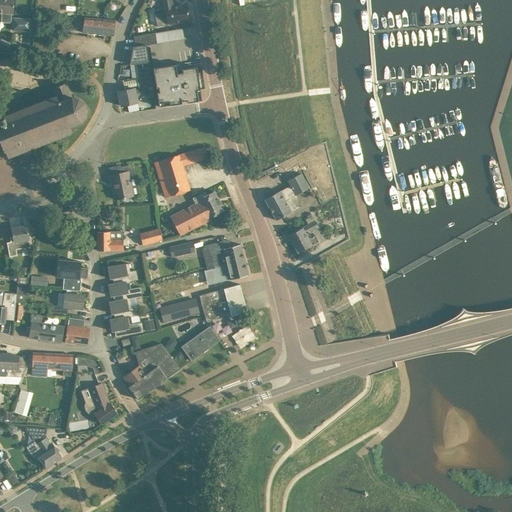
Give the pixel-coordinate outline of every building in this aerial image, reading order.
[(13,14),(14,0),(0,0),(0,13),(2,14),(1,21),(3,22),(9,23),(11,21),(12,21),(12,31),(31,32),(31,29),(31,20),(31,19),(13,18),(11,18),(11,14),(13,14)] [(155,13),(157,23),(158,26),(168,24),(168,25),(180,23),(179,22),(189,20),(187,5),(173,7),(171,0),(162,0),(164,9),(155,10),(155,13)] [(106,19),(106,21),(85,19),(83,33),(114,36),(116,20),(106,19)] [(196,26),(196,25),(134,36),(142,35),(144,45),(133,46),(130,64),(137,63),(139,77),(137,78),(137,79),(151,77),(146,45),(157,43),(155,33),(196,26)] [(34,54),(51,57),(54,45),(36,41),(34,54)] [(202,100),(200,89),(197,66),(182,69),(183,72),(177,73),(176,64),(153,68),(156,88),(158,87),(159,92),(157,92),(159,107),(182,103),(182,101),(187,100),(187,102),(202,100)] [(146,88),(148,87),(152,86),(151,77),(137,79),(138,86),(146,85),(146,88)] [(68,126),(78,122),(82,120),(85,116),(86,112),(86,107),(84,103),(81,100),(77,98),(72,97),(66,83),(53,88),(56,96),(46,100),(45,98),(44,99),(44,101),(36,104),(35,102),(33,103),(34,104),(25,108),(16,112),(15,112),(14,110),(13,111),(12,107),(8,105),(4,107),(3,110),(5,116),(3,116),(4,118),(1,119),(0,120),(0,121),(1,124),(0,124),(0,140),(4,151),(5,151),(8,157),(17,153),(20,161),(20,163),(21,163),(21,161),(32,158),(33,158),(34,157),(32,157),(29,149),(38,145),(39,147),(40,146),(39,145),(48,141),(49,143),(50,142),(50,141),(59,137),(59,139),(61,138),(60,137),(71,133),(68,126)] [(135,88),(128,89),(118,91),(121,106),(137,102),(136,97),(145,95),(144,88),(135,90),(135,88)] [(16,112),(25,108),(25,106),(23,107),(22,103),(14,107),(16,112)] [(158,171),(166,197),(190,190),(183,165),(179,155),(155,162),(158,171)] [(122,172),(111,175),(110,175),(116,199),(134,195),(139,194),(137,184),(133,164),(121,166),(122,172)] [(265,199),(271,209),(287,201),(286,200),(288,199),(296,195),(309,188),(301,173),(288,180),(291,185),(265,199)] [(214,191),(207,195),(205,191),(193,198),(195,203),(170,216),(180,235),(210,220),(209,218),(224,210),(214,191)] [(276,220),(292,211),(287,201),(271,209),(276,220)] [(309,224),(298,230),(289,235),(298,252),(318,241),(315,235),(311,237),(309,233),(319,227),(314,221),(314,220),(312,215),(308,218),(305,219),(309,224)] [(16,249),(30,247),(29,239),(27,226),(12,228),(13,236),(10,237),(11,242),(7,242),(10,256),(17,255),(16,249)] [(162,240),(160,230),(159,228),(140,233),(143,245),(162,240)] [(110,232),(97,232),(97,250),(123,250),(123,239),(110,239),(110,232)] [(195,252),(192,241),(168,246),(171,257),(195,252)] [(213,261),(215,268),(222,266),(222,265),(227,264),(227,263),(244,259),(240,244),(219,249),(217,243),(209,245),(211,254),(213,261)] [(161,249),(145,253),(147,261),(163,257),(161,249)] [(88,279),(89,268),(81,267),(81,262),(58,259),(56,277),(64,278),(63,289),(80,291),(81,278),(88,279)] [(227,263),(227,264),(228,270),(226,270),(229,280),(248,275),(244,259),(227,263)] [(130,281),(138,280),(136,270),(130,271),(129,263),(108,267),(110,278),(112,278),(114,284),(129,281),(130,281)] [(129,281),(114,284),(109,284),(111,296),(113,295),(114,301),(130,298),(130,299),(142,297),(140,287),(131,289),(130,281),(129,281)] [(199,295),(202,308),(206,321),(243,310),(240,298),(236,285),(240,284),(230,286),(199,295)] [(14,320),(16,302),(24,303),(24,300),(19,293),(17,294),(4,292),(2,306),(0,305),(0,322),(5,323),(5,319),(14,320)] [(84,295),(65,293),(63,306),(53,305),(53,312),(67,314),(68,307),(83,309),(84,295)] [(130,298),(114,301),(109,302),(111,313),(114,313),(115,319),(139,315),(138,305),(132,306),(130,299),(130,298)] [(195,298),(160,308),(164,321),(199,312),(195,298)] [(139,315),(115,319),(110,320),(112,331),(114,330),(116,337),(143,332),(141,322),(142,322),(141,315),(139,315)] [(85,320),(75,318),(68,317),(65,342),(76,343),(76,341),(88,343),(90,328),(84,327),(85,320)] [(144,321),(146,331),(155,329),(153,319),(144,321)] [(31,320),(30,327),(29,337),(62,342),(64,326),(41,322),(31,320)] [(247,322),(231,334),(240,346),(256,335),(247,322)] [(192,361),(220,340),(210,326),(181,346),(192,361)] [(131,338),(135,349),(140,347),(137,336),(131,338)] [(166,378),(166,379),(167,378),(179,369),(180,369),(174,361),(167,351),(161,343),(135,352),(133,352),(134,354),(118,359),(120,365),(130,362),(137,360),(139,365),(132,370),(124,376),(130,385),(129,386),(138,399),(145,394),(166,378)] [(26,352),(26,367),(26,368),(32,368),(32,376),(47,376),(48,369),(63,370),(63,376),(71,376),(71,370),(72,370),(73,355),(26,352)] [(7,353),(6,376),(22,377),(26,368),(26,367),(19,367),(20,356),(13,356),(13,354),(7,353)] [(95,413),(97,416),(102,424),(118,413),(110,402),(110,403),(103,387),(102,383),(89,388),(92,397),(91,397),(88,399),(86,402),(85,406),(85,407),(85,410),(87,412),(89,413),(91,414),(93,415),(95,413)] [(21,389),(15,412),(27,416),(33,393),(26,391),(21,389)] [(62,457),(53,443),(52,444),(47,437),(46,437),(47,428),(37,428),(36,436),(32,438),(34,441),(26,446),(34,457),(38,455),(46,468),(62,457)] [(0,463),(10,457),(5,451),(3,452),(0,447),(0,463)] [(10,466),(7,460),(2,463),(6,469),(10,466)] [(9,478),(15,474),(13,470),(6,474),(9,478)] [(10,479),(13,485),(19,482),(15,475),(10,479)]
